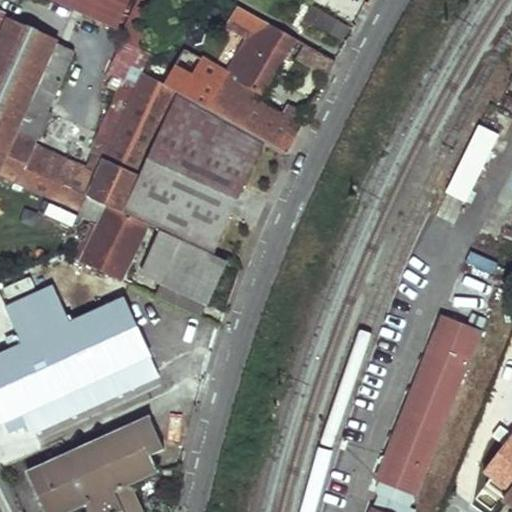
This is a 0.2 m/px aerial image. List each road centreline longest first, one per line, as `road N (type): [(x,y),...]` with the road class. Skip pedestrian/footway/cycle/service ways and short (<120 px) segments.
road 1 (residential): [(395,0),(261,274),(194,511)]
road 2 (unknown): [(6,0),(102,45),(78,105)]
